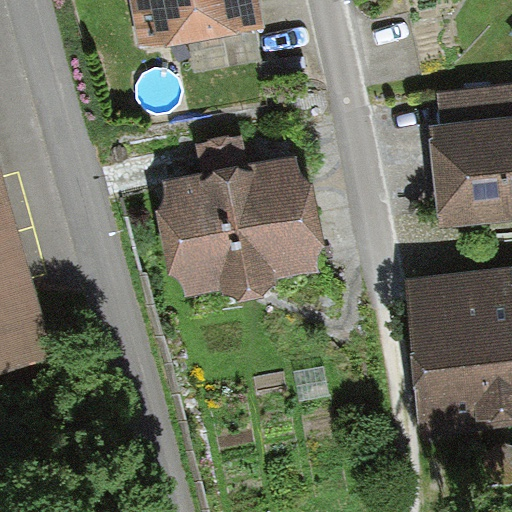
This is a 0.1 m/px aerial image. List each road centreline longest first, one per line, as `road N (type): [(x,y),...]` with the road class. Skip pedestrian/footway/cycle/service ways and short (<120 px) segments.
road 1 (residential): [(34,0),(179,511)]
road 2 (residential): [(326,0),(379,256),(403,422)]
